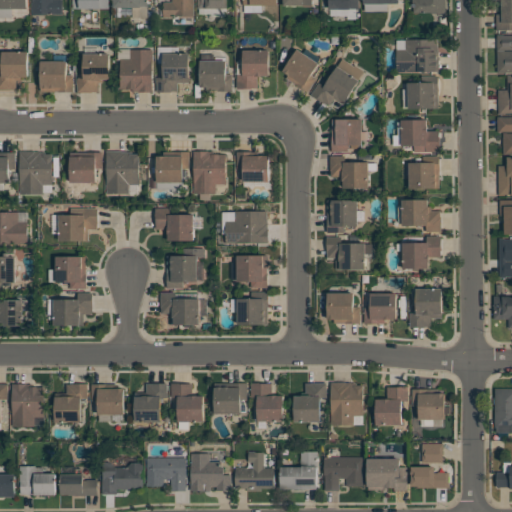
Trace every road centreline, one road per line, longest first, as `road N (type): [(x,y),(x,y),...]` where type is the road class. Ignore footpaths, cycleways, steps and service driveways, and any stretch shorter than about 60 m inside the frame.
road 1 (residential): [(0,353),(511,362)]
road 2 (residential): [(466,0),(473,511)]
road 3 (residential): [(295,124),(0,122)]
road 4 (residential): [(298,354),(295,124)]
